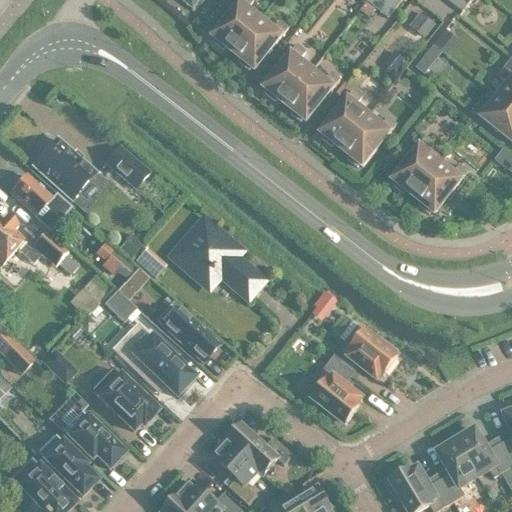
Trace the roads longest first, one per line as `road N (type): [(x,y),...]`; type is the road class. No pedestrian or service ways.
road 1 (secondary): [(68,41),(130,70),(399,278),(450,293),(511,281)]
road 2 (residential): [(347,463),(241,386),(118,511)]
road 3 (residential): [(347,463),(471,385),(511,369)]
